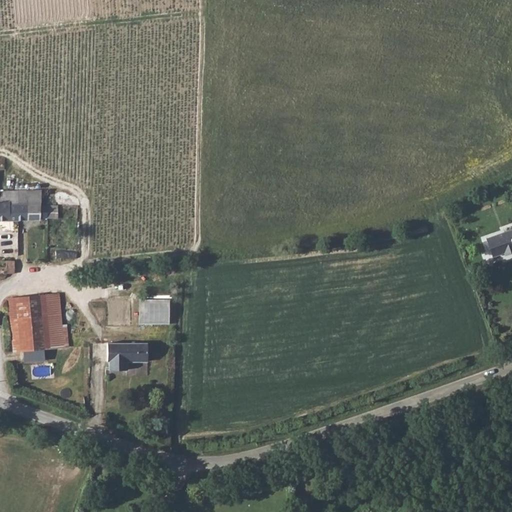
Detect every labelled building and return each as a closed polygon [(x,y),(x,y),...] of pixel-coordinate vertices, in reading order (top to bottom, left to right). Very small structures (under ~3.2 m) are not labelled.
[(27,224),(41,224),(40,218),(46,219),(77,219),(77,206),(41,205),(41,190),(0,190),(0,203),(10,204),(10,207),(19,207),(28,207),(27,224)] [(0,237),(18,238),(19,223),(19,207),(10,207),(10,204),(0,203),(0,237)] [(28,207),(19,207),(19,223),(27,224),(28,207)] [(511,226),(493,234),(500,250),(511,245),(511,226)] [(0,261),(0,278),(1,279),(4,279),(5,278),(7,276),(7,273),(13,273),(13,261),(0,261)] [(9,295),(12,350),(24,349),(25,361),(46,360),(46,347),(64,346),(62,293),(9,295)] [(140,323),(170,324),(171,299),(140,298),(140,323)] [(132,343),(106,344),(106,361),(108,369),(125,369),(126,361),(146,361),(146,344),(132,343)]
